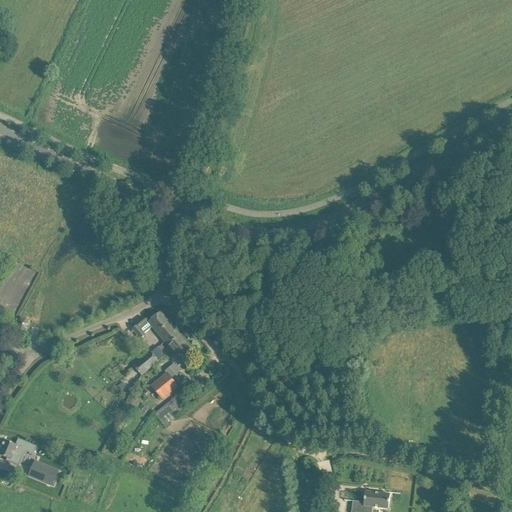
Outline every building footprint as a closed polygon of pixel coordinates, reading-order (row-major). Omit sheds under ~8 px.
[(164,341),(177,330),(161,312),(148,322),(147,320),(138,327),(137,326),(133,330),(140,339),(145,335),(144,334),(152,327),(164,341)] [(177,330),(164,341),(181,362),(194,352),(177,330)] [(134,366),(141,375),(158,361),(151,352),(134,366)] [(171,379),(181,371),(175,363),(165,371),(167,374),(171,379)] [(177,386),(167,374),(152,386),(162,399),(177,386)] [(123,382),(118,386),(125,394),(130,390),(123,382)] [(140,401),(134,396),(128,403),(135,408),(140,401)] [(156,414),(166,426),(186,409),(176,398),(156,414)] [(5,440),(0,450),(0,455),(7,458),(6,461),(19,466),(25,451),(27,452),(34,455),(37,447),(18,438),(15,445),(5,440)] [(29,476),(53,486),(59,470),(35,460),(29,476)] [(371,511),(372,507),(388,509),(390,494),(365,491),(364,502),(344,500),(353,502),(351,511),(371,511)]
